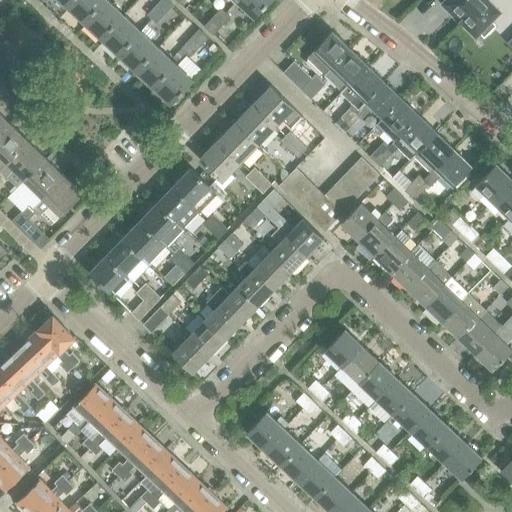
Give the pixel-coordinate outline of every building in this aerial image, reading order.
[(72,0),(66,6),(84,23),(105,0),(72,0)] [(106,0),(105,0),(84,23),(101,39),(123,15),(106,0)] [(173,6),(166,0),(160,0),(155,6),(165,15),(173,6)] [(254,18),(271,0),(238,0),(236,2),(254,18)] [(445,0),(443,2),(478,36),(481,33),(484,36),(495,25),(491,21),(500,12),(488,0),(445,0)] [(147,15),(157,24),(165,15),(155,6),(147,15)] [(230,18),(225,14),(221,9),(212,18),(221,26),(230,18)] [(123,15),(101,39),(119,55),(141,32),(123,15)] [(204,27),(209,32),(213,35),(221,26),(212,18),(204,27)] [(208,39),(203,34),(199,30),(191,39),(199,47),(208,39)] [(141,32),(119,55),(136,72),(158,48),(141,32)] [(332,32),(313,51),(307,58),(324,75),(330,69),(349,49),(332,32)] [(182,48),(187,52),(191,56),(199,47),(191,39),(182,48)] [(158,48),(136,72),(154,88),(176,64),(158,48)] [(330,69),(348,85),(367,66),(349,49),(330,69)] [(283,74),(311,100),(318,93),(308,82),(312,79),(294,62),(283,74)] [(176,64),(154,88),(171,105),(194,81),(176,64)] [(367,66),(348,85),(341,93),(358,110),(384,83),(367,66)] [(315,75),(312,79),(308,82),(318,93),(326,85),(315,75)] [(358,110),(355,114),(349,109),(342,116),(352,126),(359,119),(361,120),(372,108),(383,119),(401,100),(384,83),(358,110)] [(270,87),(252,105),(275,128),(282,121),(290,129),(301,117),(270,87)] [(394,141),(419,116),(401,100),(383,119),(377,125),(383,130),(394,141)] [(252,105),(235,123),(258,146),(275,128),(252,105)] [(0,133),(9,125),(0,116),(0,133)] [(335,124),(345,133),(352,126),(342,116),(335,124)] [(389,147),(384,142),(377,149),(387,159),(394,152),(393,151),(397,147),(410,160),(414,156),(436,133),(419,116),(394,141),(389,147)] [(235,123),(218,141),(240,163),(258,146),(235,123)] [(9,125),(0,133),(0,169),(27,142),(9,125)] [(377,125),(372,130),(378,136),(383,130),(377,125)] [(290,132),(281,141),(289,150),(298,141),(290,132)] [(414,156),(431,173),(453,150),(436,133),(414,156)] [(218,141),(200,159),(218,177),(213,182),(223,191),(235,178),(230,174),(240,163),(218,141)] [(297,158),(306,149),(298,141),(289,150),(297,158)] [(0,169),(18,187),(19,186),(45,160),(27,142),(0,169)] [(370,157),(379,167),(387,159),(377,149),(370,157)] [(424,180),(419,175),(412,183),(421,193),(429,185),(431,187),(441,175),(452,186),(471,167),(453,150),(431,173),(424,180)] [(379,175),(361,158),(352,168),(370,185),(379,175)] [(30,220),(37,212),(33,208),(64,178),(45,160),(19,186),(34,200),(22,212),(30,220)] [(484,194),(479,200),(487,208),(511,182),(494,165),(475,185),(484,194)] [(191,168),(174,186),(199,212),(206,206),(217,194),(222,198),(226,194),(223,191),(213,182),(209,186),(191,168)] [(255,168),(245,177),(254,186),(263,176),(255,168)] [(296,168),(278,187),(288,196),(305,177),(296,168)] [(352,168),(343,177),(361,194),(370,185),(352,168)] [(262,194),(267,189),(271,185),(263,176),(254,186),(262,194)] [(288,196),(297,205),(315,186),(305,177),(288,196)] [(343,177),(334,186),(351,204),(361,194),(343,177)] [(33,208),(37,212),(41,215),(42,214),(49,222),(55,222),(81,195),(64,178),(33,208)] [(494,214),(499,208),(509,218),(511,215),(511,182),(487,208),(494,214)] [(404,191),(414,200),(421,193),(412,183),(404,191)] [(174,186),(157,203),(175,221),(183,229),(199,213),(199,212),(174,186)] [(297,205),(325,231),(351,204),(334,186),(325,196),(315,186),(297,205)] [(393,190),(386,197),(393,203),(400,196),(393,190)] [(400,210),(407,203),(400,196),(393,203),(400,210)] [(273,208),(265,200),(257,208),(265,216),(273,208)] [(157,203),(140,221),(158,239),(166,246),(183,229),(175,221),(157,203)] [(360,204),(340,225),(357,241),(377,220),(360,204)] [(445,215),(463,232),(472,224),(453,206),(445,215)] [(251,215),(259,223),(265,216),(257,208),(251,215)] [(44,234),(30,220),(22,212),(12,222),(34,244),(44,234)] [(212,215),(202,224),(210,232),(219,222),(212,215)] [(323,239),(302,219),(300,221),(294,215),(280,230),(306,256),(323,239)] [(357,241),(374,257),(394,236),(384,226),(388,222),(382,216),(377,220),(357,241)] [(435,218),(427,226),(434,233),(442,225),(435,218)] [(140,221),(123,238),(142,256),(149,263),(166,246),(158,239),(140,221)] [(217,239),(227,229),(219,222),(210,232),(217,239)] [(472,240),(480,231),(472,224),(463,232),(472,240)] [(442,240),(450,232),(442,225),(434,233),(442,240)] [(306,256),(280,230),(278,229),(270,237),(278,244),(270,252),(290,272),(306,256)] [(399,231),(394,236),(374,257),(390,273),(415,247),(399,231)] [(243,246),(231,234),(225,241),(236,253),(243,246)] [(204,236),(198,242),(204,248),(210,241),(204,236)] [(480,237),(474,244),(479,249),(485,242),(480,237)] [(123,238),(107,255),(125,273),(142,256),(123,238)] [(218,249),(229,260),(236,253),(225,241),(218,249)] [(0,259),(8,254),(0,245),(0,259)] [(417,246),(415,247),(390,273),(407,290),(433,262),(417,246)] [(494,246),(486,254),(497,265),(505,256),(494,246)] [(466,248),(459,254),(466,261),(473,254),(466,248)] [(179,249),(169,258),(177,266),(187,256),(179,249)] [(270,252),(253,269),(273,289),(290,272),(270,252)] [(474,268),(480,261),(473,254),(466,261),(474,268)] [(107,255),(90,273),(108,291),(109,289),(115,294),(128,281),(122,276),(125,273),(107,255)] [(184,273),(194,263),(187,256),(177,266),(184,273)] [(505,272),(511,264),(511,263),(505,256),(497,265),(505,272)] [(407,290),(424,306),(450,278),(433,262),(407,290)] [(253,269),(247,263),(239,271),(245,278),(237,286),(257,306),(273,289),(253,269)] [(209,275),(200,266),(193,274),(201,282),(209,275)] [(186,281),(194,289),(201,282),(193,274),(186,281)] [(424,306),(432,313),(441,322),(467,294),(450,278),(424,306)] [(500,295),(507,287),(500,280),(493,288),(500,295)] [(145,284),(135,294),(142,301),(143,300),(152,291),(145,284)] [(229,294),(223,289),(216,296),(242,321),(257,306),(237,286),(229,294)] [(131,313),(139,321),(160,299),(152,291),(143,300),(142,301),(131,313)] [(169,315),(175,308),(182,302),(173,294),(160,307),(169,315)] [(441,322),(457,338),(484,310),(467,294),(441,322)] [(209,304),(215,309),(205,319),(225,338),(242,321),(216,296),(209,304)] [(160,307),(143,325),(152,333),(169,315),(160,307)] [(457,338),(474,354),(500,326),(484,310),(457,338)] [(511,314),(500,326),(474,354),(491,370),(506,355),(511,349),(506,344),(511,337),(511,314)] [(75,340),(54,317),(39,331),(73,367),(80,361),(72,353),(69,356),(64,350),(75,340)] [(205,319),(189,335),(209,355),(225,338),(205,319)] [(344,329),(325,349),(342,366),(361,345),(344,329)] [(59,365),(67,373),(73,367),(39,331),(24,345),(45,367),(57,357),(62,362),(59,365)] [(173,352),(193,372),(209,355),(189,335),(173,352)] [(24,345),(10,358),(32,380),(38,387),(46,379),(52,386),(58,381),(45,367),(24,345)] [(342,366),(359,382),(378,362),(361,345),(342,366)] [(44,394),(38,387),(32,380),(10,358),(0,367),(0,376),(17,394),(27,384),(32,389),(30,391),(38,400),(44,394)] [(359,382),(376,398),(395,378),(378,362),(359,382)] [(29,408),(16,394),(17,394),(0,376),(0,404),(2,407),(13,398),(18,403),(16,405),(23,413),(29,408)] [(376,398),(392,413),(393,414),(412,394),(395,378),(376,398)] [(315,381),(307,389),(314,395),(322,387),(315,381)] [(74,406),(67,413),(75,421),(75,422),(69,428),(75,434),(89,420),(110,397),(95,383),(74,406)] [(321,402),(329,394),(322,387),(314,395),(321,402)] [(303,393),(295,401),(302,408),(310,400),(303,393)] [(393,414),(410,430),(429,410),(412,394),(393,414)] [(91,434),(84,442),(90,448),(125,411),(110,397),(89,420),(100,430),(94,436),(91,434)] [(320,424),(328,416),(310,400),(302,408),(320,424)] [(410,430),(427,446),(446,426),(429,410),(410,430)] [(125,411),(90,448),(96,454),(102,448),(111,456),(118,447),(139,425),(125,412),(125,411)] [(247,432),(264,448),(288,423),(280,416),(276,420),(266,411),(247,432)] [(350,412),(341,421),(348,428),(357,419),(350,412)] [(356,435),(364,426),(357,419),(348,428),(356,435)] [(264,448),(281,464),(300,444),(291,435),(296,431),(288,423),(264,448)] [(120,462),(112,469),(119,475),(119,476),(154,439),(139,425),(118,447),(129,458),(123,464),(120,462)] [(337,425),(329,433),(336,440),(344,432),(337,425)] [(427,446),(444,462),(444,463),(463,442),(446,426),(427,446)] [(344,447),(351,439),(344,432),(336,440),(344,447)] [(16,444),(10,450),(1,439),(0,439),(0,468),(29,441),(22,433),(13,441),(16,444)] [(154,439),(119,476),(125,481),(133,473),(130,470),(136,464),(147,475),(168,453),(154,439)] [(25,453),(33,446),(29,441),(0,468),(0,484),(5,489),(28,468),(17,456),(23,451),(25,453)] [(462,479),(481,459),(463,442),(444,463),(462,479)] [(281,464),(281,465),(298,480),(317,460),(300,444),(281,464)] [(384,444),(375,454),(382,460),(391,451),(384,444)] [(390,467),(398,458),(391,451),(382,460),(390,467)] [(149,488),(141,497),(146,502),(147,503),(148,503),(183,466),(168,453),(147,475),(141,481),(149,488)] [(372,458),(364,466),(370,472),(378,464),(372,458)] [(511,459),(501,471),(511,482),(511,459)] [(298,480),(298,481),(315,496),(334,476),(317,460),(298,480)] [(379,479),(386,471),(378,464),(370,472),(379,479)] [(183,466),(148,503),(153,509),(161,500),(170,509),(168,511),(198,480),(197,480),(183,466)] [(39,481),(17,502),(26,511),(35,511),(68,481),(62,475),(54,482),(57,485),(50,492),(39,481)] [(315,496),(315,497),(331,511),(332,511),(351,492),(334,476),(315,496)] [(417,477),(409,486),(416,492),(424,484),(417,477)] [(168,511),(195,511),(212,494),(198,480),(168,511)] [(68,481),(35,511),(64,511),(67,510),(56,498),(63,492),(66,495),(74,488),(68,482),(68,481)] [(424,499),(432,491),(424,484),(416,492),(424,499)] [(405,489),(398,497),(405,504),(412,496),(405,489)] [(332,511),(364,511),(368,508),(351,492),(332,511)] [(223,511),(227,508),(212,494),(195,511),(223,511)] [(412,511),(420,503),(412,496),(405,504),(412,511)] [(141,497),(130,508),(134,511),(136,511),(146,502),(141,497)]
